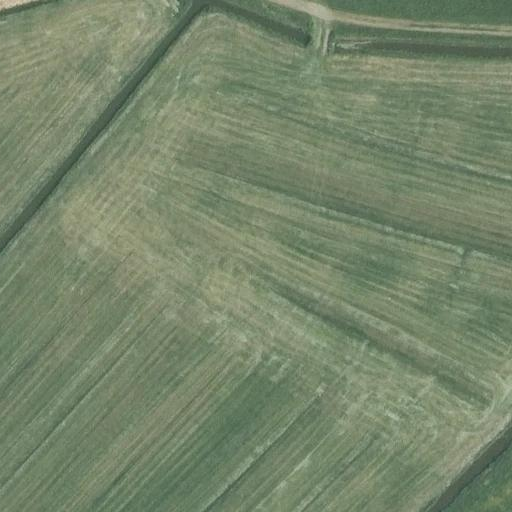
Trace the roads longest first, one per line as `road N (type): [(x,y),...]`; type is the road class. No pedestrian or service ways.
road 1 (track): [(325,15),(317,64),(184,204)]
road 2 (track): [(511,32),(353,20),(281,0)]
